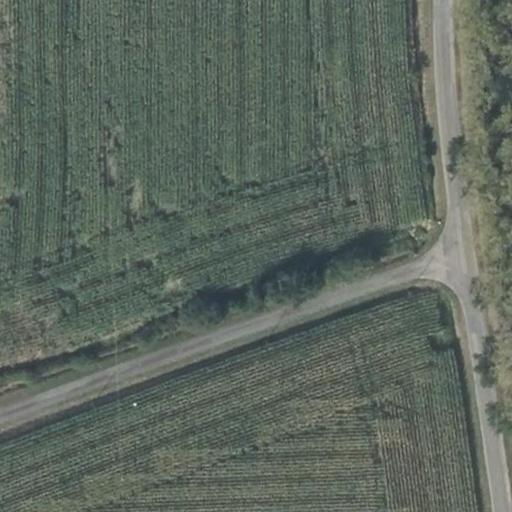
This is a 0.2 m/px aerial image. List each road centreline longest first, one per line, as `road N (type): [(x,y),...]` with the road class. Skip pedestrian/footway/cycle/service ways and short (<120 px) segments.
road 1 (unclassified): [(464,259),(0,429)]
road 2 (unclassified): [(464,259),(446,0)]
road 3 (unclassified): [(499,511),(464,259)]
